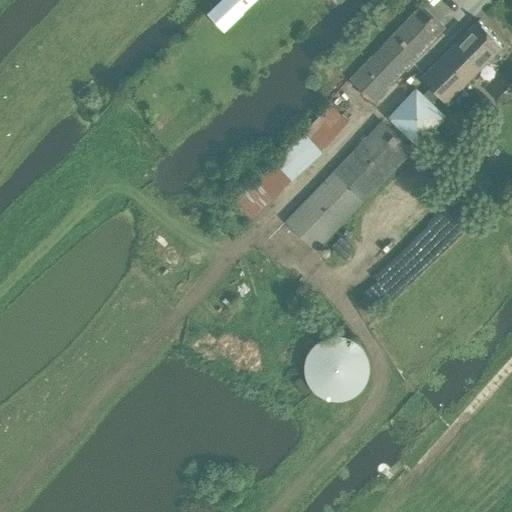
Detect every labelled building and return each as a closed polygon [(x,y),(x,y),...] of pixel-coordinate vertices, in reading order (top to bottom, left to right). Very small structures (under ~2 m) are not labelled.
[(223,30),(255,0),(223,0),(208,15),(223,30)] [(374,102),(446,28),(422,5),(350,79),(374,102)] [(449,107),(454,101),(451,98),(502,47),(478,20),(421,76),(449,107)] [(417,146),(446,116),(415,87),(386,117),(417,146)] [(248,220),(307,166),(347,123),(330,104),(274,161),(230,202),(248,220)] [(315,250),(411,150),(382,122),(286,222),(315,250)] [(471,154),(464,161),(474,170),(481,162),(471,154)] [(333,400),(337,401),(341,400),(345,399),(349,398),(353,396),(355,395),(357,393),(359,391),(362,388),(363,386),(364,385),(366,381),(367,379),(368,376),(369,372),(369,369),(369,366),(368,364),(368,361),(367,359),(367,357),(365,353),(363,350),(362,348),(361,347),(358,344),(354,341),(351,339),(347,338),(343,336),(341,336),(338,336),(334,336),(331,336),(327,337),(323,338),(320,340),(318,341),(316,343),(313,345),(311,348),(308,352),(307,354),(306,356),(305,358),(305,360),(304,363),(304,365),(304,367),(304,369),(304,372),(304,373),(305,375),(305,378),(307,382),(308,384),(309,386),(311,389),(313,390),(316,393),(318,395),(320,396),(323,397),(324,398),(328,400),(330,400),(333,400)]
